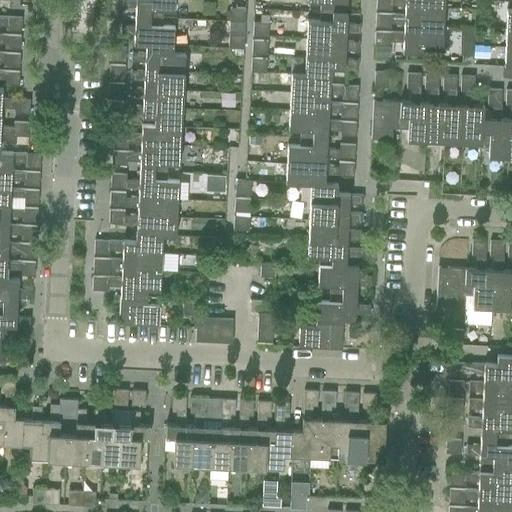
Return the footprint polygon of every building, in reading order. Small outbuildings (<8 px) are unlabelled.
[(136,7),(136,15),(160,16),(161,8),(175,8),(175,0),(122,0),(122,6),(136,7)] [(308,0),(308,4),(320,4),(319,12),(331,13),(332,12),(346,13),(346,0),(308,0)] [(404,5),(404,14),(418,14),(419,6),(444,7),(444,0),(376,0),(377,8),(391,9),(392,5),(404,5)] [(404,23),(403,32),(418,32),(418,23),(443,24),(444,7),(419,6),(418,14),(404,14),(376,13),(376,26),(391,27),(391,22),(404,23)] [(230,22),(245,23),(246,9),(231,8),(230,22)] [(307,19),(306,38),(307,38),(333,40),(333,32),(345,32),(359,33),(359,24),(346,23),(346,13),(332,12),(331,13),(319,12),(319,20),(307,19)] [(0,25),(7,25),(7,30),(22,30),(22,16),(0,15),(0,25)] [(134,43),(146,43),(174,44),(174,25),(160,24),(160,16),(136,15),(135,24),(121,24),(121,33),(135,33),(134,43)] [(254,22),(253,36),(268,37),(269,23),(254,22)] [(418,32),(403,32),(376,31),(375,44),(390,45),(390,41),(403,41),(402,51),(430,52),(430,43),(442,44),(443,24),(418,23),(418,32)] [(306,38),(305,56),(306,56),(332,57),(332,50),(344,50),(358,51),(359,42),(345,41),(345,32),(333,32),(333,40),(307,38),(306,38)] [(0,42),(6,43),(6,47),(21,48),(21,34),(0,33),(0,42)] [(229,48),(243,49),(244,49),(245,36),(229,36),(229,48)] [(252,40),(251,54),(266,55),(267,41),(252,40)] [(132,61),(145,62),(158,62),(157,71),(184,72),(185,52),(173,52),(174,44),(146,43),(146,52),(132,52),(132,61)] [(111,46),(110,60),(125,61),(126,47),(111,46)] [(378,46),(377,55),(389,55),(390,46),(378,46)] [(473,46),(473,58),(484,58),(485,46),(473,46)] [(305,56),(304,73),(330,75),(331,68),(343,69),(343,68),(357,69),(358,60),(344,59),(344,50),(332,50),(332,57),(306,56),(305,56)] [(0,60),(5,61),(5,65),(20,66),(21,53),(0,51),(0,60)] [(251,58),(250,72),(265,73),(266,59),(251,58)] [(131,79),(144,79),(157,80),(156,89),(183,90),(184,72),(157,71),(158,62),(145,62),(144,70),(131,70),(131,79)] [(110,64),(109,77),(124,78),(125,65),(110,64)] [(0,78),(4,79),(4,83),(19,84),(20,70),(0,69),(0,78)] [(374,70),(373,86),(388,87),(388,71),(374,70)] [(406,140),(426,141),(428,115),(418,115),(419,102),(420,73),(407,72),(406,88),(410,88),(409,102),(400,101),(398,128),(407,128),(406,140)] [(290,73),(289,91),(291,91),(317,92),(317,102),(329,102),(329,94),(342,94),(341,99),(357,100),(357,86),(356,86),(330,84),(329,84),(329,77),(330,77),(330,76),(330,75),(304,73),(290,73)] [(426,141),(444,142),(445,116),(436,116),(437,102),(438,73),(425,73),(424,89),(429,89),(428,102),(419,102),(418,115),(428,115),(426,141)] [(444,142),(462,143),(463,117),(455,116),(455,103),(457,74),(443,73),(442,89),(447,90),(446,103),(437,102),(436,116),(445,116),(444,142)] [(462,143),(480,144),(481,116),(482,104),(473,104),(475,75),(461,74),(460,90),(465,91),(464,103),(455,103),(455,116),(463,117),(462,143)] [(130,97),(143,97),(156,98),(155,107),(182,108),(183,90),(156,89),(157,80),(144,79),(144,88),(131,88),(130,97)] [(109,82),(108,95),(123,96),(124,83),(109,82)] [(0,116),(1,117),(1,106),(14,107),(14,111),(29,112),(30,99),(1,97),(2,88),(0,88),(0,116)] [(487,156),(507,157),(509,130),(500,130),(500,117),(502,89),(489,88),(488,104),(491,104),(490,117),(481,116),(480,144),(488,144),(487,156)] [(507,157),(511,157),(511,89),(506,89),(505,105),(510,105),(509,117),(500,117),(500,130),(509,130),(507,157)] [(289,91),(288,110),(290,110),(316,111),(316,119),(328,120),(328,112),(329,112),(341,112),(340,117),(342,117),(356,118),(356,104),(330,102),(329,102),(317,102),(317,92),(291,91),(289,91)] [(155,117),(155,125),(181,126),(182,108),(155,107),(156,98),(143,97),(143,106),(129,105),(129,115),(142,115),(142,116),(155,117)] [(107,114),(114,114),(122,115),(123,101),(108,100),(107,114)] [(390,128),(398,128),(400,101),(372,100),(370,139),(390,140),(390,128)] [(288,110),(287,129),(300,130),(299,137),(300,137),(327,139),(327,130),(328,130),(340,131),(339,135),(341,135),(355,136),(355,122),(328,120),(316,119),(316,111),(290,110),(288,110)] [(0,133),(28,135),(29,122),(13,121),(13,126),(0,125),(1,117),(0,116),(0,133)] [(141,144),(141,152),(153,153),(154,144),(180,145),(181,126),(155,125),(142,124),(141,134),(113,132),(112,146),(128,147),(128,143),(141,144)] [(287,144),(286,163),(313,164),(314,156),(326,157),(353,159),(354,145),(341,144),(339,144),(339,148),(327,148),(326,148),(327,139),(300,137),(299,137),(299,145),(287,144)] [(140,161),(140,169),(167,171),(167,163),(179,163),(180,145),(154,144),(153,153),(141,152),(112,151),(112,164),(127,165),(127,160),(140,161)] [(0,169),(11,170),(11,162),(25,162),(25,166),(40,167),(41,153),(12,152),(12,151),(0,150),(0,169)] [(286,163),(285,183),(310,184),(310,183),(324,184),(325,174),(326,174),(352,176),(353,163),(338,162),(338,167),(325,166),(326,157),(314,156),(313,164),(286,163)] [(0,187),(10,188),(11,179),(24,180),(24,184),(39,185),(40,172),(11,170),(0,169),(0,187)] [(110,187),(139,188),(151,189),(151,198),(177,200),(178,179),(166,178),(167,171),(140,169),(139,179),(126,179),(126,174),(111,173),(110,187)] [(206,174),(205,191),(224,192),(224,175),(206,174)] [(236,180),(235,193),(251,194),(252,180),(236,180)] [(310,184),(309,201),(310,201),(336,203),(335,211),(347,212),(348,203),(349,203),(362,204),(362,195),(353,195),(351,195),(350,194),(348,194),(336,193),(336,184),(324,184),(310,183),(310,184)] [(0,205),(9,206),(10,197),(23,198),(23,202),(38,203),(39,190),(10,188),(0,187),(0,205)] [(109,205),(138,206),(151,207),(150,216),(176,217),(177,200),(151,198),(151,189),(139,188),(138,198),(125,197),(126,192),(110,191),(109,205)] [(235,198),(234,211),(250,212),(251,199),(235,198)] [(309,201),(308,219),(335,221),(334,229),(346,230),(347,221),(348,221),(361,222),(361,213),(349,212),(347,212),(335,211),(336,203),(310,201),(309,201)] [(0,223),(8,224),(9,215),(22,215),(22,220),(37,221),(38,207),(9,206),(0,205),(0,223)] [(137,224),(137,232),(162,234),(176,235),(176,217),(150,216),(151,207),(138,206),(137,215),(124,215),(125,210),(109,209),(109,223),(137,224)] [(234,216),(234,229),(249,230),(250,217),(234,216)] [(308,219),(307,238),(334,240),(333,247),(345,248),(346,239),(347,239),(360,240),(360,231),(348,230),(346,230),(334,229),(335,221),(308,219)] [(0,241),(8,242),(8,233),(22,234),(21,238),(37,239),(37,225),(8,224),(0,223),(0,241)] [(122,249),(122,259),(135,259),(135,250),(161,251),(162,234),(137,232),(136,241),(123,240),(123,241),(95,239),(94,253),(109,254),(110,249),(122,249)] [(318,258),(318,264),(346,266),(346,257),(359,257),(359,262),(373,263),(374,250),(345,248),(333,247),(334,240),(307,238),(306,257),(318,258)] [(472,307),(491,308),(492,281),(483,280),(483,268),(485,239),(471,239),(470,254),(475,254),(474,268),(466,267),(465,294),(473,295),(472,307)] [(491,308),(509,309),(510,282),(501,281),(502,269),(503,240),(489,240),(489,255),(493,255),(493,268),(483,268),(483,280),(492,281),(491,308)] [(509,309),(511,308),(511,240),(508,240),(507,256),(511,256),(511,269),(502,269),(501,281),(510,282),(509,309)] [(0,259),(7,260),(8,251),(21,252),(21,256),(36,257),(37,243),(8,242),(0,241),(0,259)] [(122,268),(121,277),(134,278),(135,268),(160,270),(161,251),(135,250),(135,259),(122,259),(94,257),(93,271),(108,272),(108,267),(122,268)] [(0,278),(17,280),(17,279),(5,278),(6,270),(19,270),(19,274),(35,275),(36,261),(7,260),(0,259),(0,278)] [(260,275),(264,276),(275,276),(276,263),(261,262),(260,275)] [(318,264),(317,284),(329,285),(329,293),(355,294),(356,285),(370,286),(370,277),(357,276),(357,274),(358,266),(346,266),(318,264)] [(457,294),(465,294),(466,267),(438,266),(436,305),(456,306),(457,294)] [(121,286),(120,295),(147,296),(147,288),(159,288),(160,270),(135,268),(134,278),(121,277),(93,275),(92,289),(107,290),(108,285),(121,286)] [(0,305),(16,306),(16,297),(29,298),(30,288),(16,288),(17,280),(0,278),(0,305)] [(317,300),(316,318),(342,320),(342,322),(355,322),(355,312),(368,313),(369,304),(355,303),(355,294),(329,293),(328,300),(317,300)] [(147,296),(120,295),(119,323),(158,325),(159,305),(146,304),(147,296)] [(182,311),(197,312),(198,298),(183,297),(182,311)] [(249,311),(258,312),(273,312),(274,300),(250,299),(249,311)] [(0,332),(3,333),(3,334),(14,334),(15,325),(28,325),(28,316),(15,316),(16,306),(0,305),(0,332)] [(273,312),(258,312),(256,339),(272,340),(273,312)] [(195,340),(207,341),(208,318),(196,317),(195,340)] [(207,341),(219,342),(220,318),(208,318),(207,341)] [(220,318),(219,342),(231,342),(233,319),(220,318)] [(299,326),(298,346),(340,348),(342,322),(342,320),(316,318),(315,327),(299,326)] [(449,343),(463,344),(463,329),(450,329),(449,343)] [(469,364),(469,373),(483,374),(482,383),(495,383),(495,374),(511,375),(511,355),(498,355),(496,355),(496,362),(496,364),(483,363),(483,365),(469,364)] [(449,363),(448,376),(464,377),(464,364),(449,363)] [(469,382),(468,391),(482,392),(481,401),(494,402),(494,393),(511,393),(511,375),(495,374),(495,383),(482,383),(469,382)] [(0,400),(0,416),(4,417),(3,444),(21,445),(22,419),(22,418),(13,418),(13,405),(13,388),(14,377),(0,377),(0,383),(0,392),(4,393),(4,401),(0,400)] [(448,381),(447,394),(463,395),(464,382),(448,381)] [(113,393),(112,404),(126,405),(127,390),(113,389),(113,393)] [(131,390),(130,405),(144,405),(145,391),(131,390)] [(291,430),(290,456),(309,457),(310,430),(319,430),(320,418),(311,418),(311,405),(316,406),(316,390),(303,390),(303,403),(302,417),(301,417),(301,430),(291,429),(291,430)] [(310,430),(309,457),(337,458),(339,419),(329,419),(329,406),(334,407),(335,391),(321,391),(320,418),(319,430),(310,430)] [(339,419),(337,458),(363,459),(364,433),(355,432),(356,420),(357,392),(344,392),(343,407),(348,407),(347,420),(339,419)] [(356,420),(355,432),(364,433),(363,459),(382,460),(384,421),(374,421),(374,409),(375,393),(362,393),(361,408),(365,408),(365,420),(356,420)] [(468,400),(467,409),(481,410),(480,419),(493,419),(493,410),(511,411),(511,393),(494,393),(494,402),(481,401),(468,400)] [(165,424),(164,438),(173,438),(172,463),(191,464),(192,439),(183,438),(184,425),(185,397),(172,396),(171,412),(175,412),(175,424),(165,424)] [(184,425),(183,438),(192,439),(191,464),(209,465),(210,440),(218,440),(218,427),(220,427),(221,399),(205,398),(190,397),(189,412),(193,413),(193,425),(184,425)] [(40,420),(39,432),(40,432),(49,432),(48,458),(66,459),(67,432),(75,432),(76,408),(76,399),(58,398),(58,404),(49,404),(48,420),(40,420)] [(210,440),(209,465),(227,466),(228,441),(237,441),(238,427),(229,427),(229,414),(233,414),(234,399),(221,399),(220,427),(218,427),(218,440),(210,440)] [(228,441),(227,466),(245,467),(246,441),(255,442),(255,428),(247,428),(247,415),(251,415),(252,400),(239,399),(238,427),(237,441),(228,441)] [(447,399),(446,413),(462,413),(463,400),(447,399)] [(246,441),(245,467),(262,467),(264,442),(273,443),(273,429),(264,429),(265,416),(269,416),(270,401),(257,400),(255,428),(255,442),(246,441)] [(264,442),(262,467),(281,468),(282,456),(290,456),(291,430),(282,430),(283,417),(287,417),(288,402),(275,401),(273,429),(273,443),(264,442)] [(22,419),(21,445),(29,445),(28,457),(48,458),(49,432),(40,432),(39,432),(40,420),(40,407),(31,406),(31,419),(22,419)] [(67,432),(66,459),(84,460),(85,434),(93,434),(94,422),(85,422),(85,409),(76,408),(75,432),(67,432)] [(85,434),(84,460),(102,461),(103,435),(113,435),(113,423),(112,423),(103,423),(102,423),(103,410),(94,409),(94,422),(93,434),(85,434)] [(103,435),(102,461),(120,462),(121,435),(130,436),(131,424),(131,411),(130,411),(130,412),(121,412),(121,411),(112,410),(112,423),(113,423),(113,435),(103,435)] [(467,418),(466,427),(480,428),(480,436),(506,438),(507,430),(511,429),(511,411),(493,410),(493,419),(480,419),(467,418)] [(121,435),(120,462),(137,462),(139,438),(148,439),(148,425),(139,424),(139,411),(131,411),(131,424),(130,436),(121,435)] [(446,417),(446,431),(461,431),(462,418),(446,417)] [(466,445),(465,454),(479,455),(478,464),(511,465),(511,446),(506,446),(506,438),(480,436),(479,446),(466,445)] [(445,440),(444,453),(450,453),(460,454),(461,440),(445,440)] [(449,471),(449,485),(464,486),(464,481),(477,482),(477,491),(489,492),(490,482),(511,483),(511,465),(478,464),(478,472),(449,471)] [(1,479),(1,489),(11,490),(12,483),(7,479),(1,479)] [(17,493),(17,495),(26,496),(26,495),(26,487),(21,481),(18,481),(18,485),(17,493)] [(449,490),(448,503),(463,503),(463,498),(476,499),(476,509),(488,509),(489,500),(511,501),(511,483),(490,482),(489,492),(477,491),(449,490)] [(31,503),(44,504),(45,489),(32,488),(31,503)] [(45,489),(44,504),(57,504),(58,489),(45,489)] [(68,490),(67,505),(80,506),(81,491),(68,490)] [(193,490),(193,504),(207,504),(207,490),(193,490)] [(81,491),(80,506),(81,506),(93,506),(94,498),(94,491),(81,491)] [(289,496),(289,508),(304,509),(305,496),(289,496)] [(261,497),(261,507),(278,508),(279,498),(261,497)] [(448,507),(447,511),(511,511),(511,501),(489,500),(488,509),(476,509),(448,507)]
